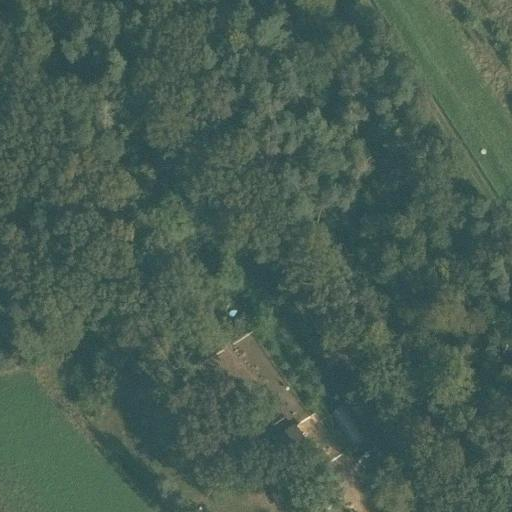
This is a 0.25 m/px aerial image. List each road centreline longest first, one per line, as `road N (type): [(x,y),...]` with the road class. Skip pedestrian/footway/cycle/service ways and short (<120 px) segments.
road 1 (track): [(107,0),(447,511)]
road 2 (track): [(363,0),(511,230)]
